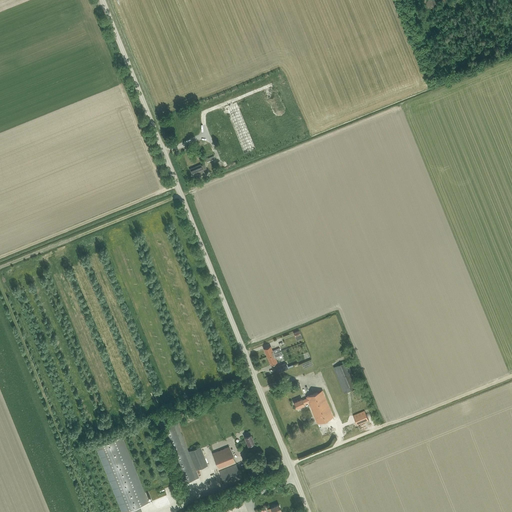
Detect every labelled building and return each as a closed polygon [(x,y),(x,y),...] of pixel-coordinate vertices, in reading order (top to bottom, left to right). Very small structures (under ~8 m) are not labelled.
[(272,113),(284,109),(281,100),(280,100),(275,85),(263,89),(272,113)] [(270,140),(256,93),(241,97),(244,106),(247,105),(259,144),(266,142),(266,141),(270,140)] [(237,101),(207,111),(224,158),(232,155),(231,152),(235,151),(221,115),(229,112),(242,150),(253,146),(237,101)] [(190,169),(193,176),(196,175),(197,177),(205,174),(201,164),(190,169)] [(293,333),(295,337),(296,336),(297,339),(301,337),(299,331),(293,333)] [(279,348),(272,351),(270,346),(264,348),(267,357),(280,351),(279,348)] [(282,355),(281,354),(280,351),(267,357),(270,365),(277,362),(275,357),(279,355),(279,356),(282,355)] [(344,393),(359,387),(349,361),(333,367),(344,393)] [(317,423),(333,417),(322,390),(306,397),(307,398),(302,400),(302,399),(293,402),(296,408),(304,405),(304,404),(308,402),(317,423)] [(357,425),(369,420),(365,410),(353,415),(357,425)] [(183,484),(195,479),(199,478),(174,416),(158,423),(183,484)] [(248,446),(254,443),(250,435),(249,432),(245,434),(246,437),(244,437),(248,446)] [(122,437),(97,448),(122,511),(125,511),(131,510),(132,511),(141,511),(142,511),(140,506),(149,502),(149,501),(147,501),(122,437)] [(196,470),(208,466),(200,446),(188,451),(196,470)] [(219,470),(235,463),(229,447),(212,453),(219,470)] [(235,463),(219,470),(224,484),(241,477),(236,463),(235,463)]
